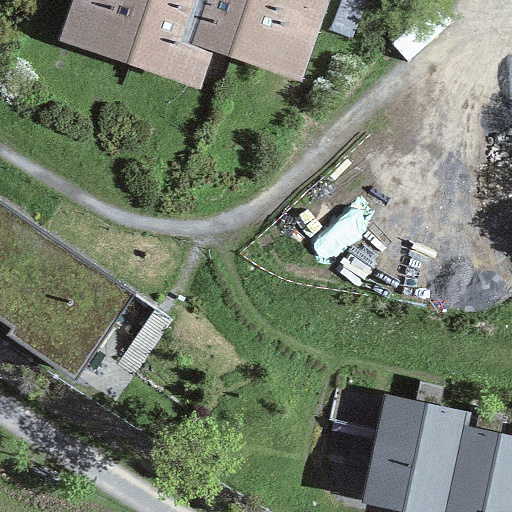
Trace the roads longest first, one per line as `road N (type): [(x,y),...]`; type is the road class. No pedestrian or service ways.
road 1 (unknown): [(466,0),(236,224)]
road 2 (track): [(151,511),(0,416)]
